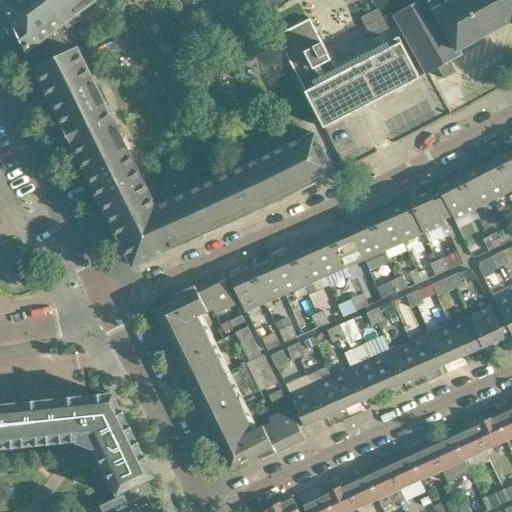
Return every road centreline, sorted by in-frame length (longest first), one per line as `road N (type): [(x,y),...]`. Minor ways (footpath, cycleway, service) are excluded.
road 1 (residential): [(511,114),(106,306)]
road 2 (residential): [(222,511),(511,370)]
road 3 (residential): [(106,306),(0,83)]
road 4 (residential): [(205,511),(106,306)]
